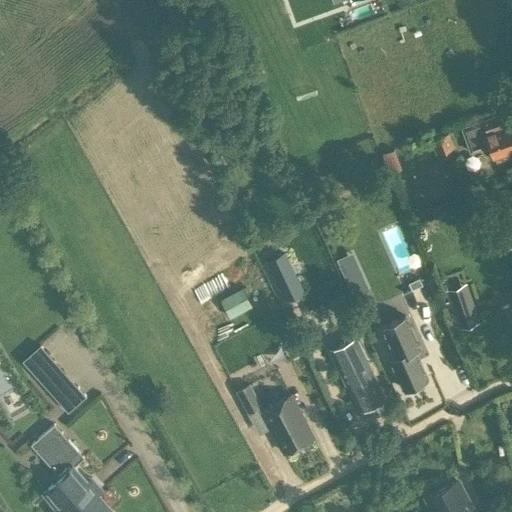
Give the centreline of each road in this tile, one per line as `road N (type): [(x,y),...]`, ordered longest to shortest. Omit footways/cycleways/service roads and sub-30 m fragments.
road 1 (unknown): [(348,467),(309,388),(274,374),(249,375),(245,398),(295,496)]
road 2 (residential): [(270,511),(511,382)]
